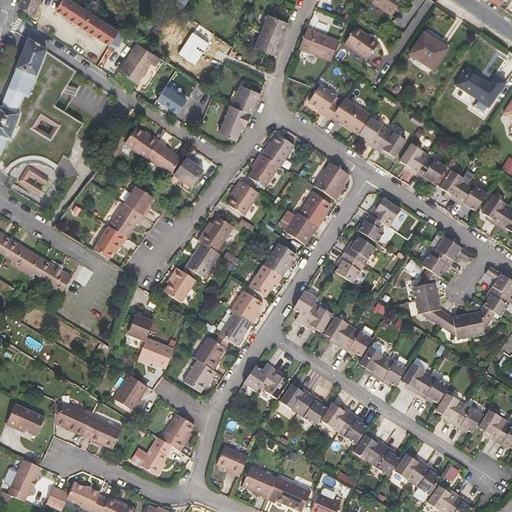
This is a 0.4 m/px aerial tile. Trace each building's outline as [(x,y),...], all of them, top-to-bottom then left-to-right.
[(20,0),(18,6),(34,16),(40,0),(20,0)] [(110,44),(119,30),(81,5),(73,0),(62,0),(57,9),(110,44)] [(373,0),(374,0),(372,2),(371,3),(391,16),(402,0),(373,0)] [(109,45),(110,44),(57,9),(55,11),(109,45)] [(282,39),(288,22),(268,14),(262,30),(282,39)] [(372,39),(356,27),(344,44),(367,60),(379,43),(373,38),(372,39)] [(339,41),(307,28),(299,49),(331,62),(337,47),(339,41)] [(282,39),(262,30),(255,47),(275,55),(282,39)] [(447,49),(424,34),(410,55),(433,70),(447,49)] [(0,159),(3,161),(15,168),(16,168),(19,163),(21,165),(24,164),(26,163),(30,157),(32,157),(34,157),(36,157),(38,157),(41,158),(43,158),(45,159),(47,160),(49,161),(57,166),(63,157),(68,160),(72,154),(71,153),(73,151),(74,149),(75,146),(76,143),(77,140),(77,137),(78,134),(83,124),(55,107),(31,92),(36,78),(40,67),(48,72),(57,58),(47,51),(28,39),(15,70),(0,108),(0,107),(0,159)] [(161,57),(137,42),(118,71),(137,83),(151,63),(155,66),(161,57)] [(55,107),(77,71),(57,58),(48,72),(40,67),(36,78),(31,92),(55,107)] [(489,84),(466,69),(455,85),(478,100),(489,84)] [(398,84),(393,91),(396,93),(401,87),(398,84)] [(233,106),(251,113),(252,114),(259,95),(260,93),(241,85),(238,92),(233,106)] [(324,115),(330,120),(332,118),(332,117),(339,106),(333,102),(336,98),(337,97),(320,85),(308,101),(325,113),(324,115)] [(204,102),(209,104),(212,97),(214,92),(206,87),(200,99),(204,102)] [(228,104),(230,105),(233,106),(238,92),(234,90),(228,104)] [(338,122),(359,136),(371,117),(371,116),(345,98),(342,102),(339,106),(332,117),(339,121),(338,122)] [(342,102),(336,98),(333,102),(339,106),(342,102)] [(200,110),(206,113),(209,104),(204,102),(200,110)] [(242,125),(245,127),(251,113),(233,106),(230,105),(219,133),(236,140),(242,125)] [(410,121),(419,127),(422,122),(413,116),(410,121)] [(371,117),(359,136),(364,139),(370,143),(368,145),(375,150),(388,129),(371,117)] [(146,159),(159,141),(153,136),(152,138),(137,127),(124,144),(146,160),(146,159)] [(388,129),(375,150),(381,154),(383,151),(388,155),(395,158),(406,141),(388,129)] [(261,155),(279,167),(280,167),(294,146),(278,135),(268,150),(265,148),(261,155)] [(166,145),(159,141),(146,159),(170,176),(171,174),(181,160),(182,159),(165,146),(166,145)] [(416,176),(429,156),(411,144),(400,162),(405,165),(411,169),(409,172),(416,176)] [(261,155),(260,154),(256,161),(257,162),(248,176),(265,188),(279,167),(261,155)] [(435,185),(446,168),(429,156),(416,176),(422,180),(424,178),(429,181),(435,185)] [(204,171),(186,158),(183,162),(174,175),(185,184),(192,188),(204,171)] [(511,176),(511,159),(510,158),(502,171),(511,176)] [(174,175),(183,162),(181,160),(171,174),(174,175)] [(338,193),(345,182),(349,175),(330,163),(314,186),(316,188),(335,200),(340,194),(338,193)] [(49,180),(28,167),(18,182),(39,195),(43,189),(28,180),(31,176),(45,185),(49,180)] [(456,203),(469,183),(452,171),(440,188),(446,192),(452,196),(450,198),(456,203)] [(259,194),(240,181),(235,187),(237,189),(227,204),(244,216),(259,194)] [(476,212),(487,194),(469,183),(456,203),(463,207),(465,204),(470,208),(476,212)] [(189,192),(192,188),(185,184),(183,188),(189,192)] [(136,187),(124,204),(145,218),(149,212),(147,210),(149,206),(154,199),(136,187)] [(300,214),(319,227),(327,214),(326,213),(331,205),(313,193),(300,214)] [(498,228),(511,208),(493,196),(482,213),(488,217),(493,221),(492,223),(498,228)] [(374,209),(369,215),(382,223),(389,228),(401,210),(383,199),(380,204),(376,210),(374,209)] [(124,204),(119,211),(137,224),(140,225),(145,218),(124,204)] [(511,208),(498,228),(505,232),(506,229),(511,233),(511,208)] [(119,211),(109,226),(127,238),(127,239),(137,224),(119,211)] [(314,233),(319,227),(300,214),(298,213),(285,232),(305,245),(313,233),(314,233)] [(382,223),(369,215),(362,226),(359,231),(377,244),(384,233),(378,229),(382,223)] [(208,224),(198,240),(202,243),(217,252),(234,227),(217,216),(212,223),(211,226),(208,224)] [(109,226),(94,250),(109,260),(114,252),(115,253),(121,245),(122,245),(127,238),(109,226)] [(0,252),(4,254),(10,244),(0,238),(3,235),(0,233),(0,252)] [(0,238),(10,244),(12,241),(3,235),(0,238)] [(349,247),(344,253),(364,266),(376,249),(358,237),(355,243),(351,248),(349,247)] [(445,237),(436,250),(453,261),(457,256),(468,263),(472,256),(457,245),(450,241),(445,237)] [(19,250),(21,246),(12,241),(10,244),(19,250)] [(217,252),(202,243),(186,267),(204,279),(220,254),(217,252)] [(264,265),(282,277),(291,263),(297,255),(279,243),(264,265)] [(12,264),(21,270),(32,253),(21,246),(19,250),(10,244),(4,254),(11,259),(12,264)] [(433,248),(422,266),(428,270),(439,277),(443,272),(446,266),(449,268),(453,261),(436,250),(433,248)] [(35,274),(44,279),(50,268),(41,263),(43,259),(32,253),(21,270),(31,276),(35,274)] [(364,266),(344,253),(340,260),(342,261),(339,267),(335,273),(352,284),(364,266)] [(50,268),(52,265),(43,259),(41,263),(50,268)] [(408,266),(414,269),(417,264),(412,260),(408,266)] [(52,265),(50,268),(59,274),(61,270),(52,265)] [(248,287),(265,298),(275,283),(276,283),(277,285),(282,277),(264,265),(263,265),(253,279),(248,287)] [(511,293),(511,281),(506,277),(490,267),(485,274),(496,281),(492,287),(509,298),(511,293)] [(72,277),(68,274),(66,273),(61,270),(59,274),(50,268),(44,279),(51,284),(52,289),(61,294),(72,277)] [(178,269),(177,268),(172,274),(175,276),(169,284),(164,292),(181,303),(196,281),(178,269)] [(439,277),(428,270),(416,287),(412,288),(415,301),(438,297),(435,283),(439,277)] [(24,295),(0,280),(0,291),(12,299),(11,300),(18,304),(24,295)] [(495,314),(501,318),(511,300),(511,299),(509,298),(492,287),(488,293),(491,295),(487,301),(483,306),(495,314)] [(234,312),(252,324),(256,317),(255,316),(263,303),(244,290),(231,310),(234,312)] [(317,300),(304,292),(293,310),(299,314),(296,320),(302,324),(314,304),(317,300)] [(33,300),(24,295),(18,304),(28,310),(33,300)] [(438,297),(415,301),(418,315),(422,314),(439,325),(447,314),(441,310),(438,297)] [(314,304),(302,324),(309,328),(310,326),(316,329),(322,333),(332,315),(314,304)] [(480,312),(466,315),(471,338),(484,335),(483,331),(495,314),(483,306),(480,312)] [(217,336),(228,344),(230,341),(237,346),(252,324),(234,312),(217,336)] [(147,338),(154,319),(147,316),(146,319),(136,314),(128,335),(145,342),(146,341),(147,338)] [(452,318),(447,314),(439,325),(456,337),(457,341),(471,338),(466,315),(452,318)] [(342,348),(354,328),(336,317),(325,335),(331,338),(337,342),(335,344),(342,348)] [(361,357),(372,339),(354,328),(342,348),(348,353),(350,350),(355,353),(361,357)] [(225,348),(228,344),(217,336),(215,341),(209,337),(194,358),(198,360),(213,370),(218,364),(216,363),(226,348),(225,348)] [(139,358),(166,369),(171,357),(174,349),(147,338),(146,341),(145,342),(139,358)] [(111,347),(102,342),(96,351),(107,358),(111,347)] [(371,347),(370,347),(363,358),(359,365),(365,368),(371,372),(369,374),(376,378),(388,358),(382,354),(384,349),(384,346),(377,342),(374,343),(371,347)] [(406,369),(388,358),(376,378),(383,382),(384,380),(390,383),(396,387),(400,380),(406,369)] [(212,379),(216,372),(213,370),(198,360),(183,382),(200,393),(210,378),(212,379)] [(256,366),(244,383),(257,392),(259,388),(273,368),(267,364),(262,370),(256,366)] [(412,391),(418,395),(431,375),(413,364),(402,382),(407,385),(413,388),(412,391)] [(279,372),(273,368),(259,388),(277,400),(289,382),(283,379),(277,375),(279,372)] [(131,376),(129,375),(113,399),(133,411),(148,387),(131,376)] [(431,375),(418,395),(425,399),(426,397),(432,400),(438,404),(449,386),(431,375)] [(87,389),(92,391),(96,382),(91,380),(87,389)] [(280,402),(298,414),(311,394),(305,390),(303,392),(297,389),(292,385),(280,402)] [(315,426),(327,409),(321,405),(316,401),(318,399),(311,394),(298,414),(315,426)] [(453,425),(465,405),(447,394),(440,405),(436,411),(442,415),(448,418),(446,421),(453,425)] [(61,406),(55,403),(54,423),(68,429),(69,427),(83,434),(91,417),(93,413),(85,410),(84,412),(63,402),(61,406)] [(16,429),(25,409),(16,404),(7,425),(16,429)] [(321,421),(339,433),(352,413),(346,409),(344,411),(339,408),(333,404),(321,421)] [(476,427),(483,416),(465,405),(453,425),(459,429),(461,426),(467,430),(472,433),(476,427)] [(45,418),(25,409),(16,429),(23,432),(24,431),(36,437),(45,418)] [(495,442),(507,422),(489,411),(478,428),(484,432),(490,435),(488,438),(495,442)] [(339,433),(356,445),(368,428),(362,424),(357,420),(359,418),(352,413),(339,433)] [(171,447),(180,452),(186,443),(184,441),(195,425),(177,414),(161,440),(171,447)] [(83,434),(83,436),(113,449),(121,430),(91,417),(83,434)] [(511,424),(507,422),(495,442),(502,446),(503,443),(509,447),(511,448),(511,424)] [(68,429),(82,436),(83,436),(83,434),(69,427),(68,429)] [(144,429),(140,427),(137,433),(143,437),(147,431),(144,429)] [(354,452),(371,464),(385,445),(378,440),(377,443),(371,439),(366,435),(354,452)] [(288,441),(282,437),(279,442),(285,446),(288,441)] [(171,447),(161,440),(157,438),(152,447),(140,466),(155,475),(163,463),(167,457),(165,456),(171,447)] [(371,464),(389,476),(400,459),(395,456),(389,452),(391,449),(385,445),(371,464)] [(232,474),(239,477),(248,457),(225,446),(216,465),(227,470),(233,472),(232,474)] [(395,472),(412,484),(426,464),(419,460),(418,462),(412,458),(407,454),(395,472)] [(35,480),(41,467),(23,459),(10,488),(7,494),(12,496),(25,502),(28,496),(32,487),(35,480)] [(163,463),(155,475),(157,477),(165,464),(163,463)] [(430,496),(441,479),(436,475),(430,471),(432,468),(426,464),(412,484),(430,496)] [(260,495),(268,499),(277,478),(270,475),(251,466),(242,486),(260,494),(260,495)] [(268,499),(267,499),(275,503),(276,501),(302,511),(311,492),(277,477),(277,478),(268,499)] [(90,511),(91,511),(99,495),(100,493),(93,489),(92,491),(74,482),(69,494),(67,500),(81,506),(80,507),(90,511)] [(427,503),(440,511),(446,511),(458,495),(452,491),(450,494),(445,490),(439,486),(427,503)] [(65,493),(53,487),(46,504),(58,510),(65,493)] [(67,500),(69,494),(65,493),(58,510),(62,511),(67,500)] [(336,511),(340,504),(319,494),(310,511),(336,511)] [(386,498),(380,494),(376,500),(383,504),(386,498)] [(2,501),(7,504),(11,498),(5,495),(2,501)] [(134,511),(136,509),(109,496),(108,499),(99,495),(91,511),(134,511)] [(446,511),(472,511),(474,510),(468,506),(463,502),(464,500),(465,500),(458,495),(446,511)]
